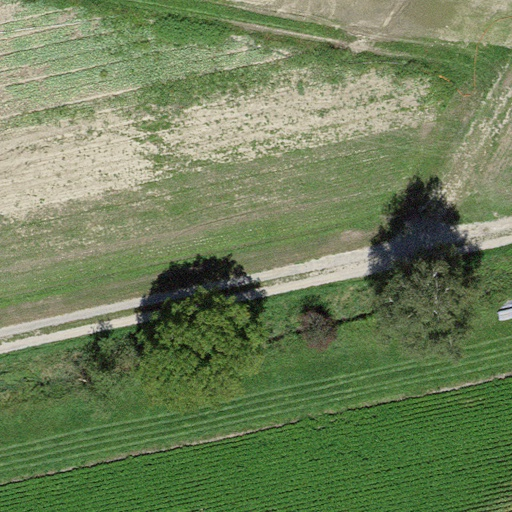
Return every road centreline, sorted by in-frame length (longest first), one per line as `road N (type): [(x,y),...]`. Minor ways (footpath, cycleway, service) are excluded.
road 1 (track): [(0,340),(511,232)]
road 2 (track): [(413,253),(511,94)]
